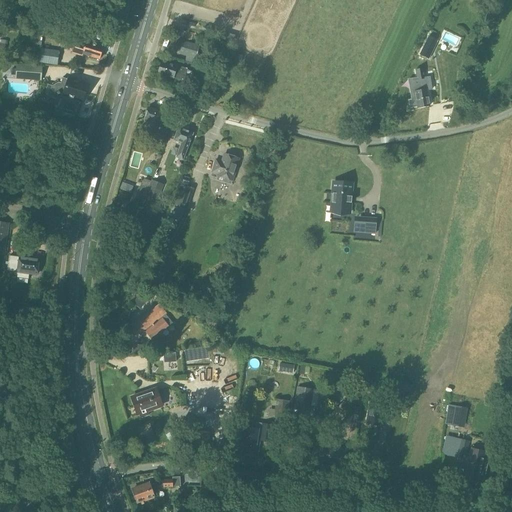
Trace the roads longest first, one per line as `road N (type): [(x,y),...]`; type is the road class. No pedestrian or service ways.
road 1 (primary): [(97,478),(77,379),(77,276),(126,82)]
road 2 (unclassified): [(126,82),(345,141),(452,131),(511,111)]
road 3 (unclassified): [(416,511),(193,468),(97,478)]
